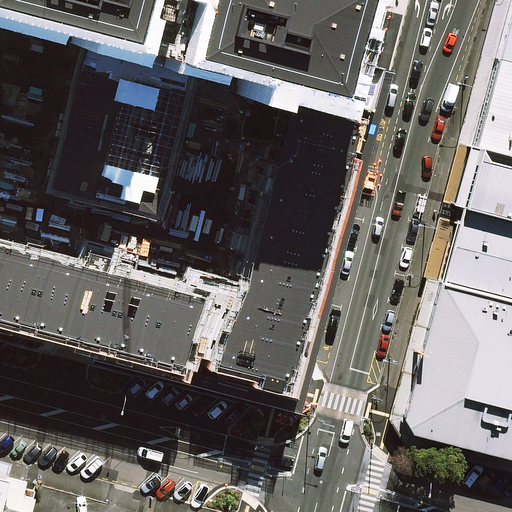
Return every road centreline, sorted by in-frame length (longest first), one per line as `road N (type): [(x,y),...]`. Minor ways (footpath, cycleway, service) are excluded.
road 1 (secondary): [(444,0),(322,484)]
road 2 (unclassified): [(0,396),(322,484)]
